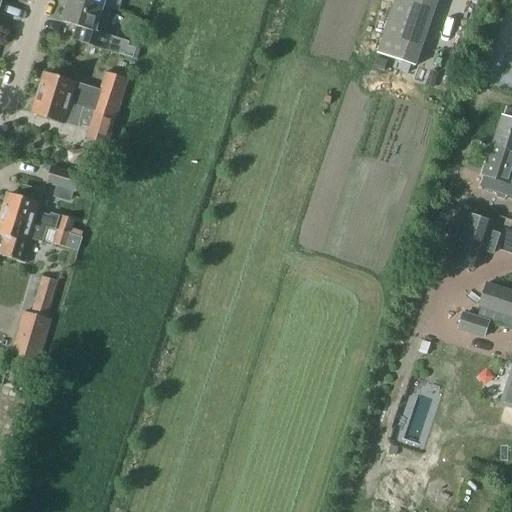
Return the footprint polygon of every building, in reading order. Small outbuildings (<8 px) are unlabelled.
[(78,26),(74,40),(134,59),(137,49),(129,47),(130,43),(124,41),(125,40),(105,34),(113,10),(107,8),(105,8),(80,0),(69,0),(62,22),(78,26)] [(395,0),(377,54),(417,67),(439,0),(395,0)] [(106,72),(100,91),(46,74),(40,94),(116,118),(117,119),(130,80),(106,72)] [(108,144),(116,118),(40,94),(34,114),(79,129),(80,125),(91,128),(88,137),(108,144)] [(504,117),(503,116),(493,145),(511,151),(511,109),(508,108),(504,117)] [(483,175),(485,176),(482,187),(505,195),(505,196),(511,198),(511,151),(493,145),(483,175)] [(80,175),(53,166),(47,186),(74,194),(80,175)] [(3,214),(48,228),(57,231),(61,217),(51,214),(51,216),(39,212),(45,192),(25,186),(21,198),(9,194),(3,214)] [(0,223),(0,234),(5,236),(0,251),(0,255),(26,263),(33,240),(43,243),(48,228),(3,214),(0,223)] [(456,262),(452,273),(450,283),(471,290),(493,223),(470,215),(455,262),(456,262)] [(62,217),(58,230),(71,234),(75,222),(62,217)] [(58,230),(54,244),(79,252),(83,238),(71,234),(58,230)] [(32,315),(24,312),(11,355),(40,363),(53,320),(48,319),(59,282),(43,277),(32,315)] [(511,291),(487,284),(480,307),(511,317),(511,291)] [(485,338),(490,322),(465,314),(459,330),(485,338)] [(511,369),(500,406),(511,409),(511,369)]
